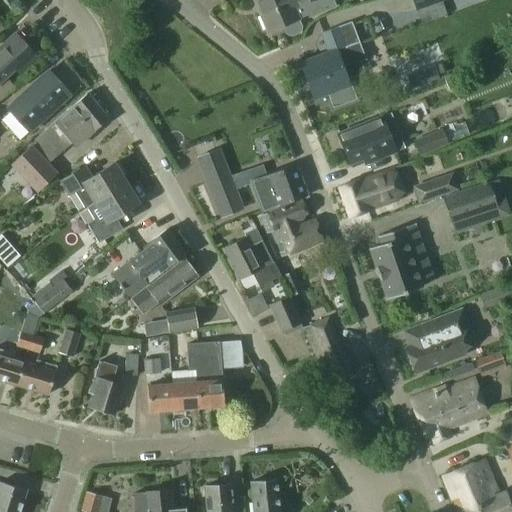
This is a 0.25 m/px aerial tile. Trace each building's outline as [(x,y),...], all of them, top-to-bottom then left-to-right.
[(332,0),(255,0),(269,31),(281,26),(285,35),(288,36),(292,37),(299,35),(301,31),(302,27),(298,19),(307,15),(308,18),(336,7),(332,0)] [(441,0),(411,0),(416,11),(442,2),(441,0)] [(356,98),(351,85),(348,79),(365,72),(361,61),(366,59),(352,22),(322,33),(317,42),(327,46),(329,52),(301,63),(315,99),(330,93),(335,106),(356,98)] [(20,74),(37,58),(15,34),(0,48),(0,81),(15,68),(20,74)] [(438,79),(433,66),(420,70),(425,84),(438,79)] [(29,133),(71,95),(49,70),(7,108),(29,133)] [(73,108),(20,157),(17,154),(9,163),(36,192),(56,174),(48,164),(72,143),(76,147),(107,119),(87,94),(72,108),(73,108)] [(390,114),(339,135),(350,163),(364,157),(366,163),(404,148),(390,114)] [(442,130),(412,142),(419,158),(448,146),(447,143),(442,131),(442,130)] [(95,203),(127,184),(122,176),(125,175),(119,164),(116,166),(115,164),(92,178),(85,166),(58,181),(68,198),(75,194),(84,209),(95,203)] [(296,166),(253,181),(264,212),(307,196),(296,166)] [(191,169),(177,173),(181,188),(195,184),(191,169)] [(386,171),(338,188),(349,218),(397,201),(386,171)] [(452,173),(433,180),(439,197),(458,191),(452,173)] [(221,218),(243,209),(229,175),(207,184),(221,218)] [(469,189),(443,198),(451,223),(455,234),(483,225),(479,213),(496,208),(491,191),(500,188),(497,180),(469,189)] [(95,203),(86,208),(93,220),(86,225),(98,244),(122,230),(115,218),(139,204),(127,184),(95,203)] [(282,257),(323,240),(316,220),(304,225),(295,204),(260,217),(266,233),(272,230),(282,257)] [(382,245),(370,249),(387,300),(422,288),(422,285),(412,258),(425,254),(424,253),(414,225),(379,237),(382,245)] [(161,272),(185,254),(166,230),(150,242),(153,245),(113,275),(130,298),(163,274),(161,272)] [(238,279),(252,273),(252,272),(262,291),(273,286),(270,280),(280,276),(273,262),(256,230),(246,235),(247,237),(224,248),(238,279)] [(0,236),(0,235),(0,259),(7,267),(19,257),(0,236)] [(132,300),(139,310),(143,314),(159,302),(161,305),(197,277),(184,260),(132,300)] [(279,278),(288,296),(288,297),(302,291),(293,272),(279,278)] [(43,314),(72,292),(62,280),(34,302),(43,314)] [(511,297),(511,289),(510,285),(480,296),(484,307),(511,297)] [(269,306),(280,333),(300,324),(288,297),(269,306)] [(168,334),(198,329),(194,308),(165,313),(168,334)] [(415,374),(464,355),(454,329),(468,324),(462,309),(423,325),(428,338),(405,347),(415,374)] [(303,328),(320,362),(344,349),(326,316),(303,328)] [(74,358),(80,334),(64,330),(58,354),(74,358)] [(20,332),(16,347),(28,351),(33,336),(20,332)] [(33,336),(28,351),(39,354),(44,339),(33,336)] [(219,342),(215,342),(193,344),(192,344),(187,345),(188,357),(188,358),(201,357),(202,370),(196,371),(197,383),(196,383),(198,408),(224,406),(222,381),(219,342)] [(0,380),(18,385),(24,363),(14,359),(16,355),(0,349),(0,380)] [(481,378),(506,368),(500,353),(475,362),(481,378)] [(137,376),(138,355),(126,354),(125,375),(137,376)] [(188,358),(189,371),(196,370),(196,371),(202,370),(201,357),(188,358)] [(161,374),(160,359),(144,360),(145,375),(161,374)] [(24,363),(18,385),(48,395),(57,366),(37,360),(35,366),(24,363)] [(114,415),(123,385),(113,382),(118,367),(100,361),(90,393),(94,394),(90,407),(114,415)] [(452,437),(449,430),(488,415),(475,378),(449,388),(447,386),(411,400),(426,439),(430,438),(433,445),(452,437)] [(198,408),(196,383),(172,385),(174,410),(198,408)] [(174,410),(172,385),(147,387),(149,412),(174,410)] [(511,416),(501,421),(508,442),(511,441),(511,416)] [(484,459),(442,476),(456,511),(511,511),(511,506),(506,492),(503,493),(501,488),(496,490),(484,459)] [(280,511),(277,480),(251,483),(253,511),(280,511)] [(0,504),(20,511),(27,491),(0,482),(0,483),(0,504)] [(207,511),(233,511),(231,484),(205,487),(207,511)] [(146,492),(133,493),(134,511),(186,511),(187,508),(173,509),(170,490),(147,493),(146,492)] [(85,492),(80,511),(81,511),(107,511),(111,499),(85,492)]
